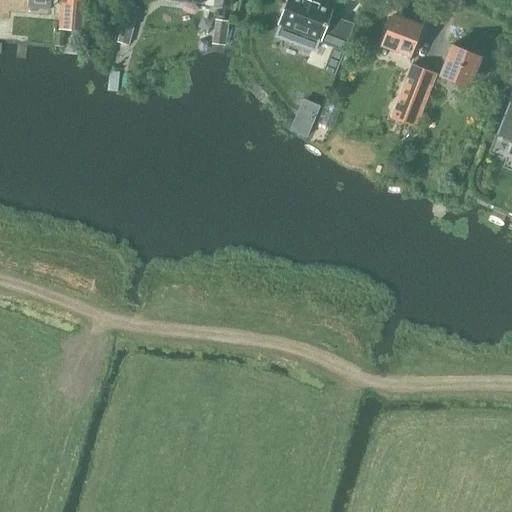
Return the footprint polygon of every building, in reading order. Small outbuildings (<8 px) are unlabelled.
[(30,0),(29,10),(52,12),(52,0),(30,0)] [(84,32),(86,0),(61,0),(59,30),(84,32)] [(170,0),(204,4),(204,0),(216,0),(215,7),(229,9),(229,0),(170,0)] [(303,0),(288,0),(279,26),(295,32),(291,43),(315,52),(318,43),(333,48),(324,71),(335,75),(344,52),(355,24),(330,15),(332,11),(303,0)] [(120,45),(132,48),(142,10),(131,7),(120,45)] [(410,57),(421,27),(393,16),(382,46),(410,57)] [(232,24),(219,22),(215,46),(229,48),(232,24)] [(469,88),(480,58),(452,47),(440,77),(469,88)] [(416,127),(436,75),(411,66),(391,118),(416,127)] [(321,107),(303,99),(295,119),(313,126),(321,107)] [(511,156),(511,106),(500,137),(511,141),(511,144),(508,155),(511,156)]
